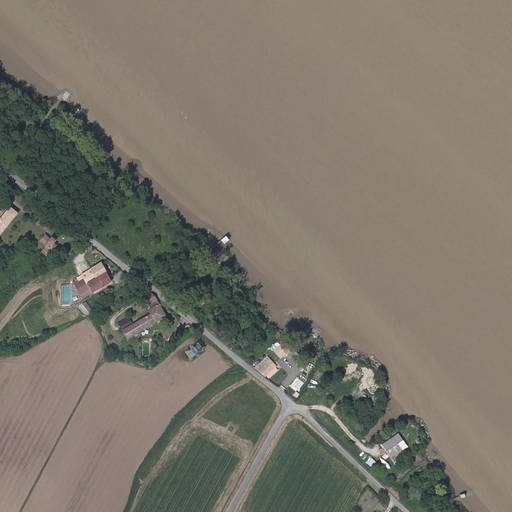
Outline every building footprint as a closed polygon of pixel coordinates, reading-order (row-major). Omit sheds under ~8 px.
[(0,226),(0,234),(4,238),(25,211),(16,204),(0,226)] [(48,242),(44,244),(48,250),(59,243),(57,240),(58,239),(56,236),(54,238),(52,234),(46,238),(48,242)] [(80,287),(84,294),(114,277),(104,261),(84,272),(87,276),(89,281),(80,287)] [(89,281),(87,276),(77,281),(80,287),(89,281)] [(162,297),(157,293),(150,296),(154,304),(152,305),(156,312),(138,322),(127,328),(132,336),(171,314),(162,297)] [(86,301),(83,303),(90,314),(93,311),(86,301)] [(127,328),(138,322),(134,314),(123,320),(127,328)] [(186,332),(192,329),(190,324),(184,326),(186,332)] [(201,342),(187,352),(192,360),(203,353),(202,352),(206,350),(201,342)] [(287,351),(280,344),(275,350),(282,357),(287,351)] [(269,375),(278,364),(270,357),(260,367),(269,375)] [(412,446),(402,433),(386,445),(399,463),(411,454),(407,449),(412,446)]
